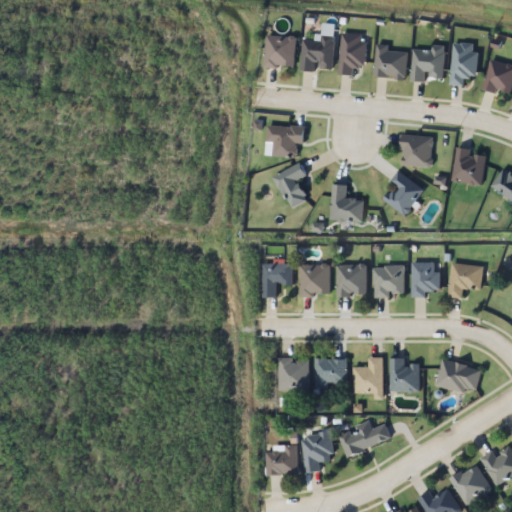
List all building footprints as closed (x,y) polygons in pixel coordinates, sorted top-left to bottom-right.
[(341,27),(339,66),(351,67),(351,61),(360,61),(360,58),(366,59),(367,36),(362,36),(362,28),(341,27)] [(267,28),(264,59),(283,61),(284,57),(295,58),(298,30),(288,29),(287,36),(281,35),(281,29),(267,28)] [(303,33),(301,62),(313,62),(314,53),(318,53),(318,61),(333,62),(335,35),(332,35),(332,31),(326,30),(325,34),(303,33)] [(452,35),(449,77),(462,78),(463,72),(471,72),(471,67),(477,68),(479,46),(473,45),(474,37),(452,35)] [(376,38),(374,70),(389,71),(389,68),(394,69),(394,73),(405,73),(407,46),(389,44),(390,39),(376,38)] [(432,38),(431,43),(411,41),(409,74),(426,75),(427,66),(430,66),(429,73),(443,74),(445,46),(443,46),(443,39),(432,38)] [(511,59),(490,54),(482,82),(494,85),(495,83),(510,87),(511,79),(511,59)] [(269,118),(268,132),(277,133),(276,147),(295,149),(297,136),(307,137),(308,119),(290,118),(290,120),(269,118)] [(400,129),(400,142),(404,142),(403,158),(433,159),(434,131),(400,129)] [(457,138),(452,175),(483,179),(487,147),(475,146),(474,149),(471,148),(471,140),(457,138)] [(272,170),(281,187),(285,184),(294,202),(307,196),(305,192),(312,189),(303,171),(310,167),(303,155),(272,170)] [(511,166),(501,159),(487,180),(511,196),(511,166)] [(398,164),(391,175),(401,181),(398,186),(390,182),(384,192),(410,209),(427,182),(398,164)] [(332,175),(330,214),(363,216),(364,194),(358,193),(359,191),(348,190),(349,176),(332,175)] [(453,255),(449,291),(468,294),(470,283),(481,284),(484,259),(453,255)] [(413,256),(413,290),(427,290),(427,283),(442,283),(442,266),(435,266),(435,256),(413,256)] [(262,257),(262,288),(279,288),(279,277),(294,277),(294,257),(262,257)] [(300,258),(300,289),(316,289),(316,286),(331,286),(332,258),(300,258)] [(385,258),(385,260),(373,261),(373,277),(376,277),(376,290),(394,290),(394,286),(406,286),(406,258),(385,258)] [(338,259),(338,291),(352,291),(352,286),(368,286),(368,259),(338,259)] [(444,349),(437,377),(466,384),(467,379),(479,382),(483,363),(469,360),(470,356),(444,349)] [(369,350),(370,359),(354,359),(354,387),(375,387),(375,393),(384,392),(383,350),(369,350)] [(390,350),(390,385),(421,385),(421,356),(411,356),(411,359),(406,359),(406,350),(390,350)] [(279,351),(279,383),(309,382),(309,354),(295,354),(295,351),(279,351)] [(316,352),(316,382),(350,382),(350,352),(316,352)] [(339,430),(348,452),(366,445),(364,441),(391,430),(385,416),(374,421),(370,412),(357,418),(359,422),(339,430)] [(329,422),(319,424),(319,426),(306,429),(307,432),(302,433),(308,464),(319,462),(318,454),(334,452),(329,422)] [(480,452),(499,482),(511,473),(511,438),(511,437),(500,443),(503,448),(498,451),(493,444),(480,452)] [(267,445),(267,469),(284,469),(284,465),(298,465),(299,438),(287,438),(287,446),(267,445)] [(448,471),(466,500),(494,483),(479,457),(464,466),(462,463),(448,471)] [(414,492),(426,511),(452,511),(464,505),(449,482),(434,491),(429,483),(414,492)] [(390,510),(391,511),(422,511),(417,501),(404,507),(403,504),(390,510)]
